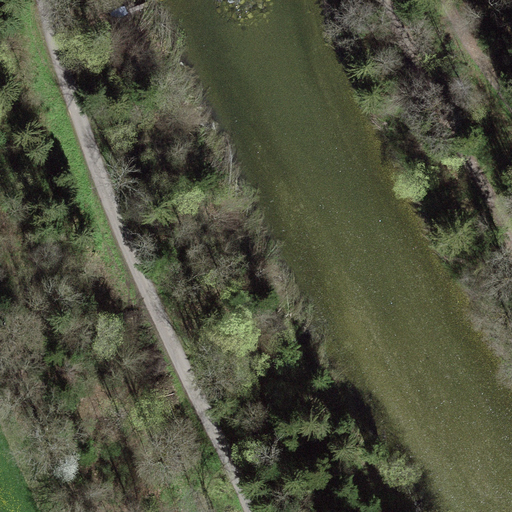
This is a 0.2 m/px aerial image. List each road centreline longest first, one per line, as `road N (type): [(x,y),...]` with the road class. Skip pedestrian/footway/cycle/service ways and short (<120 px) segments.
road 1 (unclassified): [(44,0),(114,214),(250,511)]
road 2 (track): [(393,0),(511,228)]
